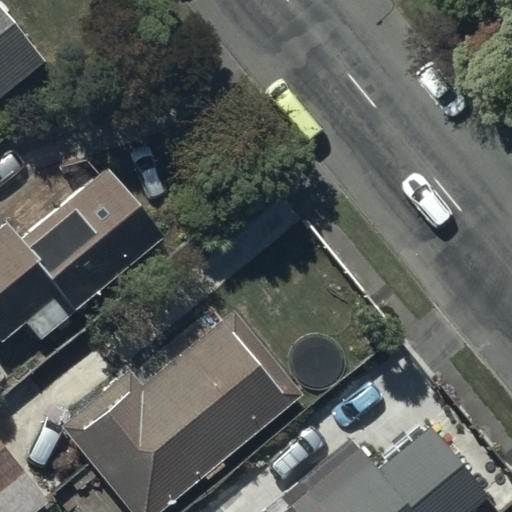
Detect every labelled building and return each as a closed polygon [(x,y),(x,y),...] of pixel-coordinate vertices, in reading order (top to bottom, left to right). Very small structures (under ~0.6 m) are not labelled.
[(0,12),(0,102),(44,66),(0,12)] [(3,227),(0,230),(0,345),(22,328),(36,345),(161,241),(103,172),(17,243),(3,227)] [(137,378),(66,435),(129,511),(169,511),(294,410),(228,328),(149,393),(137,378)] [(473,511),(485,503),(426,430),(375,472),(349,440),(304,476),(259,511),(473,511)] [(0,511),(40,511),(48,506),(0,449),(0,511)]
